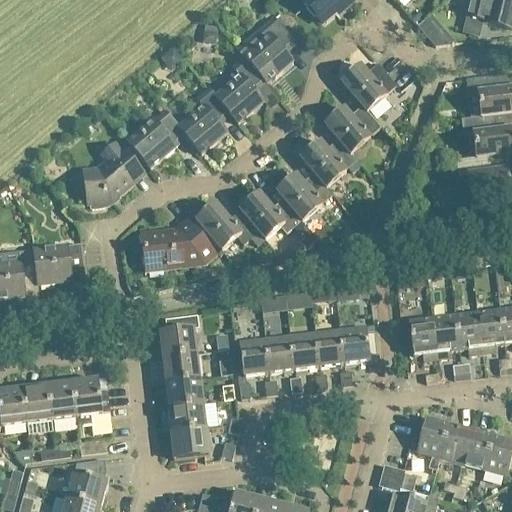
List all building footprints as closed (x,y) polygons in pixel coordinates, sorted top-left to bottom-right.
[(354,0),(301,0),(300,1),(321,25),(341,7),(343,9),(354,0)] [(511,32),(511,30),(511,0),(470,0),(467,11),(473,13),(471,20),(483,23),(482,24),(511,32)] [(417,10),(408,18),(413,24),(423,16),(417,10)] [(284,55),(295,46),(273,20),(237,51),(244,60),(266,86),(292,64),(284,55)] [(204,28),(202,45),(216,46),(217,29),(204,28)] [(255,95),(266,86),(244,60),(232,70),(239,78),(215,98),(214,99),(230,118),(237,127),(263,105),(255,95)] [(385,97),(396,88),(377,66),(366,75),(360,67),(340,84),(361,109),(361,108),(366,114),(367,114),(386,98),(385,97)] [(477,95),(480,119),(492,118),(511,115),(511,89),(499,91),(498,78),(466,82),(467,97),(477,95)] [(230,118),(214,99),(215,98),(208,91),(196,101),(202,109),(178,129),(178,130),(187,140),(186,140),(201,158),(227,136),(219,127),(230,118)] [(369,139),(380,130),(367,114),(366,114),(361,108),(361,109),(350,118),(344,110),(324,127),(337,142),(350,157),(350,156),(369,140),(369,139)] [(186,140),(187,140),(178,130),(178,129),(165,114),(153,123),(152,122),(126,144),(150,172),(176,150),(175,150),(186,140)] [(472,136),(475,160),(487,159),(508,156),(508,157),(511,156),(511,131),(511,130),(494,132),(492,118),(480,119),(460,121),(462,137),(472,136)] [(345,173),(356,163),(350,156),(350,157),(337,142),(326,151),(320,143),(300,160),(313,175),(326,190),(345,174),(345,173)] [(144,177),(122,151),(119,153),(114,147),(101,157),(107,164),(97,172),(83,174),(87,207),(111,204),(144,177)] [(475,160),(456,162),(457,178),(467,177),(470,202),(510,197),(507,170),(489,173),(487,159),(475,160)] [(320,206),(332,197),(326,190),(313,175),(302,184),(295,177),(276,194),(282,201),(301,223),(301,224),(321,207),(320,206)] [(301,223),(282,201),(271,210),(259,195),(239,212),(239,213),(240,212),(258,234),(258,235),(264,242),(280,229),(286,236),(301,223)] [(240,212),(239,213),(229,222),(215,206),(195,222),(221,253),(236,240),(243,247),(258,235),(258,234),(240,212)] [(215,258),(189,228),(176,238),(173,235),(154,237),(154,235),(141,237),(146,274),(195,268),(201,263),(204,267),(215,258)] [(84,274),(82,258),(80,246),(33,252),(37,288),(71,284),(70,276),(84,274)] [(37,288),(33,252),(18,254),(19,264),(0,266),(0,302),(24,300),(23,290),(37,288)] [(357,291),(336,293),(337,304),(358,302),(357,291)] [(511,311),(500,313),(504,348),(511,347),(511,311)] [(504,348),(500,313),(477,316),(482,357),(496,355),(496,349),(504,348)] [(482,357),(477,316),(454,318),(458,354),(467,353),(468,359),(482,357)] [(197,356),(194,331),(198,330),(197,318),(164,322),(166,334),(158,335),(161,361),(197,356)] [(458,354),(454,318),(432,321),(437,362),(451,361),(450,355),(458,354)] [(437,362),(432,321),(408,324),(412,359),(422,358),(422,364),(437,362)] [(369,365),(365,329),(339,332),(343,368),(369,365)] [(343,368),(339,332),(314,335),(318,371),(343,368)] [(318,371),(314,335),(289,338),(293,374),(318,371)] [(228,352),(226,338),(215,339),(217,354),(228,352)] [(293,374),(289,338),(264,342),(268,377),(293,374)] [(268,377),(264,342),(238,345),(242,372),(236,372),(240,403),(251,401),(249,386),(245,387),(245,380),(268,377)] [(200,381),(197,356),(161,361),(164,386),(200,381)] [(507,376),(505,362),(497,363),(499,377),(507,376)] [(231,378),(229,363),(218,364),(220,379),(231,378)] [(470,381),(468,366),(460,367),(462,382),(470,381)] [(451,368),(453,383),(462,382),(460,367),(451,368)] [(351,389),(350,374),(339,375),(341,390),(351,389)] [(439,384),(438,376),(423,378),(424,386),(439,384)] [(326,392),(325,377),(314,378),(316,393),(326,392)] [(302,395),(300,380),(289,382),(291,396),(302,395)] [(98,389),(97,381),(71,384),(76,420),(78,436),(101,433),(99,417),(101,417),(101,414),(109,413),(106,388),(98,389)] [(203,406),(200,381),(164,386),(167,411),(203,406)] [(276,398),(275,383),(264,385),(265,399),(276,398)] [(76,420),(71,384),(46,387),(51,423),(76,420)] [(26,426),(27,436),(52,433),(51,423),(46,387),(22,390),(26,426)] [(234,402),(232,388),(221,389),(223,404),(234,402)] [(26,426),(22,390),(0,392),(0,428),(0,429),(26,426)] [(206,431),(203,406),(167,411),(170,436),(206,431)] [(439,461),(448,427),(425,420),(416,455),(431,459),(428,471),(435,473),(439,461)] [(237,438),(241,424),(231,421),(227,435),(237,438)] [(461,467),(470,432),(448,427),(439,461),(461,467)] [(209,457),(206,431),(170,436),(173,461),(209,457)] [(483,473),(492,438),(470,432),(461,467),(483,473)] [(511,443),(492,438),(483,473),(506,479),(507,474),(511,474),(511,443)] [(106,455),(105,443),(79,446),(81,458),(106,455)] [(231,462),(235,448),(224,445),(221,460),(231,462)] [(70,460),(69,449),(54,451),(56,462),(70,460)] [(56,462),(54,451),(40,453),(41,463),(56,462)] [(100,509),(107,484),(103,483),(105,475),(103,462),(76,465),(73,475),(72,475),(66,500),(100,509)] [(432,485),(416,481),(416,479),(402,475),(400,483),(414,487),(412,495),(428,499),(432,485)] [(16,500),(20,485),(9,483),(6,497),(16,500)] [(27,483),(25,489),(35,492),(37,486),(27,483)] [(414,487),(400,483),(398,491),(412,495),(414,487)] [(453,496),(455,487),(442,484),(439,492),(453,496)] [(467,499),(469,491),(455,487),(453,496),(467,499)] [(30,511),(33,502),(35,492),(25,489),(18,511),(30,511)] [(256,511),(259,501),(234,494),(229,511),(256,511)] [(214,510),(216,500),(202,496),(199,507),(214,510)] [(428,499),(427,505),(392,496),(390,505),(384,503),(381,511),(434,511),(437,502),(428,499)] [(5,511),(12,511),(16,500),(6,497),(2,511),(5,511)] [(99,511),(100,509),(66,500),(62,511),(99,511)] [(282,511),(284,507),(259,501),(256,511),(282,511)]
